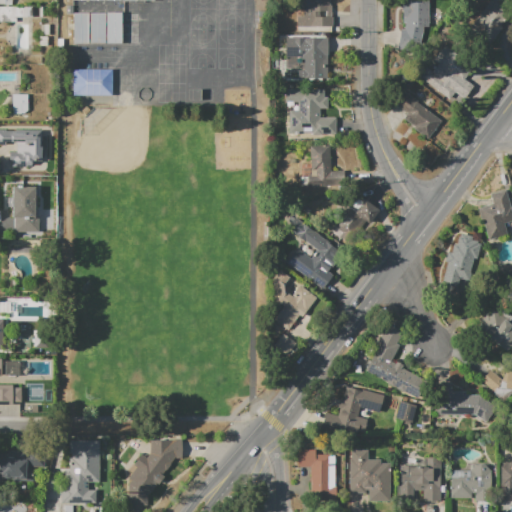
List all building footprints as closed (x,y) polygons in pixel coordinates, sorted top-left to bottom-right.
[(297,17),(303,17),(303,9),(306,9),(306,0),(330,0),(330,4),(332,4),(332,16),(334,16),(334,27),(297,27),(297,17)] [(429,0),(429,27),(424,27),(420,44),(403,41),(406,23),(403,23),(404,6),(406,6),(406,0),(429,0)] [(511,0),(511,10),(500,25),(502,28),(486,47),(466,31),(490,0),(511,0)] [(0,6),(16,6),(16,7),(28,7),(28,17),(16,17),(16,22),(0,22),(0,6)] [(120,12),(106,12),(106,43),(121,42),(120,12)] [(122,42),(137,42),(137,12),(122,12),(122,42)] [(73,13),(89,13),(89,44),(73,44),(73,13)] [(90,44),(90,13),(105,13),(105,44),(90,44)] [(286,35),(328,35),(328,79),(298,79),(298,70),(305,70),(305,59),(301,59),(301,56),(286,56),(286,35)] [(450,100),(421,76),(427,68),(432,72),(438,64),(434,60),(446,45),(474,68),(465,79),(473,86),(463,99),(455,93),(450,100)] [(73,69),(112,69),(112,96),(73,96),(73,69)] [(336,134),(323,134),(323,136),(312,136),(312,134),(289,134),(289,111),(298,111),(298,102),(285,102),(285,89),(324,89),(324,96),(328,96),(328,109),(320,109),(320,117),(336,117),(336,134)] [(406,91),(419,102),(418,103),(442,123),(428,140),(413,128),(414,127),(403,118),(407,114),(396,104),(406,91)] [(12,94),(28,94),(28,114),(12,115),(12,94)] [(13,129),(32,129),(33,148),(24,148),(24,151),(13,151),(13,129)] [(309,187),(308,176),(311,176),(309,146),(330,145),(332,171),(345,170),(345,185),(309,187)] [(14,233),(14,218),(13,218),(13,187),(35,187),(36,217),(39,217),(39,233),(14,233)] [(508,189),(511,203),(511,218),(504,221),(507,234),(489,239),(480,207),(493,203),(490,194),(508,189)] [(364,201),(365,200),(379,212),(370,224),(355,212),(356,211),(348,205),(356,195),(364,201)] [(298,217),(344,252),(335,264),(333,263),(326,273),(324,272),(315,283),(297,270),(307,258),(310,260),(317,251),(289,229),(298,217)] [(479,241),(469,281),(460,279),(458,288),(447,286),(448,283),(443,282),(448,263),(446,262),(448,252),(454,253),(459,236),(479,241)] [(300,285),(316,298),(303,316),(301,314),(288,330),(274,320),(284,306),(276,300),(273,281),(280,272),(288,278),(284,283),(285,290),(292,295),(300,285)] [(511,345),(507,352),(477,329),(482,323),(480,321),(486,313),(488,314),(493,308),(499,313),(502,309),(511,316),(511,345)] [(366,371),(384,338),(397,345),(388,361),(395,364),(397,361),(404,365),(402,368),(420,378),(410,395),(366,371)] [(511,392),(504,402),(491,392),(493,390),(480,381),(489,369),(501,379),(507,371),(511,371),(511,392)] [(0,385),(12,385),(12,387),(21,387),(21,401),(12,401),(12,403),(0,403),(0,385)] [(363,389),(384,395),(379,413),(360,407),(357,417),(366,420),(363,433),(323,422),(325,412),(338,416),(340,409),(337,408),(339,399),(342,400),(346,387),(362,391),(363,389)] [(435,415),(435,391),(442,391),(442,387),(452,387),(452,391),(466,392),(466,395),(481,395),(480,415),(465,414),(465,416),(435,415)] [(395,419),(400,401),(416,406),(412,423),(395,419)] [(131,510),(145,509),(145,491),(159,491),(158,470),(170,470),(170,457),(181,457),(181,439),(149,440),(149,455),(129,456),(131,510)] [(61,503),(61,486),(65,486),(65,473),(69,473),(69,458),(71,458),(71,454),(69,454),(69,441),(98,441),(99,482),(88,482),(88,490),(99,490),(99,503),(61,503)] [(44,467),(29,467),(29,469),(33,469),(33,480),(18,480),(18,477),(8,477),(8,481),(0,481),(0,449),(44,449),(44,467)] [(335,456),(335,494),(311,494),(311,466),(297,466),(297,449),(316,449),(316,454),(332,454),(332,456),(335,456)] [(349,459),(351,459),(351,450),(368,450),(368,459),(381,459),(381,463),(390,463),(390,501),(369,501),(369,490),(366,490),(366,494),(349,494),(349,459)] [(441,501),(423,501),(423,490),(413,490),(413,501),(400,501),(400,496),(397,496),(397,484),(400,484),(400,466),(426,466),(426,458),(441,458),(441,501)] [(501,461),(511,461),(511,501),(501,501),(501,461)] [(450,469),(470,469),(470,465),(491,465),(491,490),(487,490),(487,501),(474,501),(474,493),(472,493),(472,498),(450,498),(450,469)]
